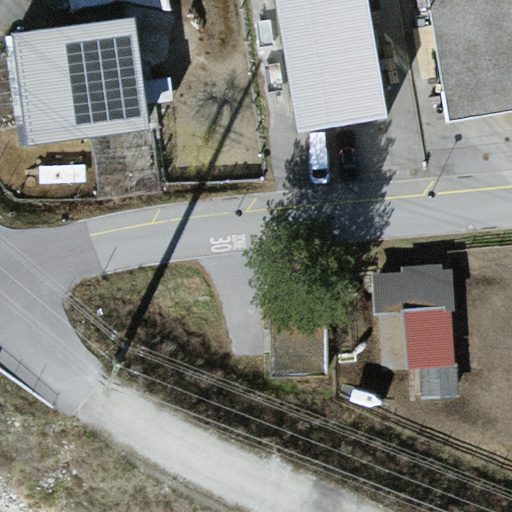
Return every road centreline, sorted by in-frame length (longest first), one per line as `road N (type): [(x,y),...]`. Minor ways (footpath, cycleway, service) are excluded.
road 1 (unclassified): [(511,204),(257,227),(45,259),(0,281)]
road 2 (track): [(318,511),(147,429),(26,344),(0,312)]
